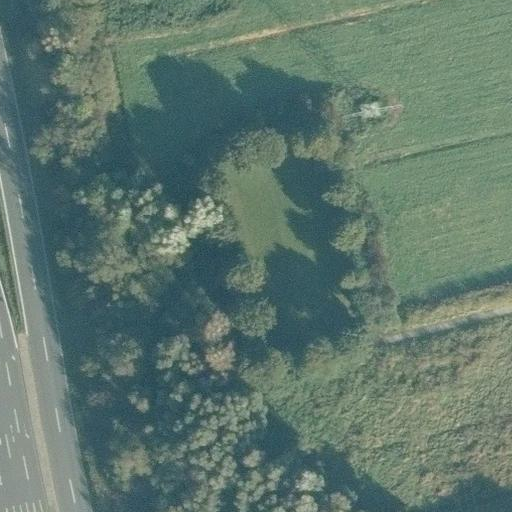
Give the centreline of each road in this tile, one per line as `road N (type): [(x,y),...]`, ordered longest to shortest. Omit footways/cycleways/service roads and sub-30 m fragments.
road 1 (motorway): [(77,511),(0,101)]
road 2 (motorway): [(0,392),(24,511)]
